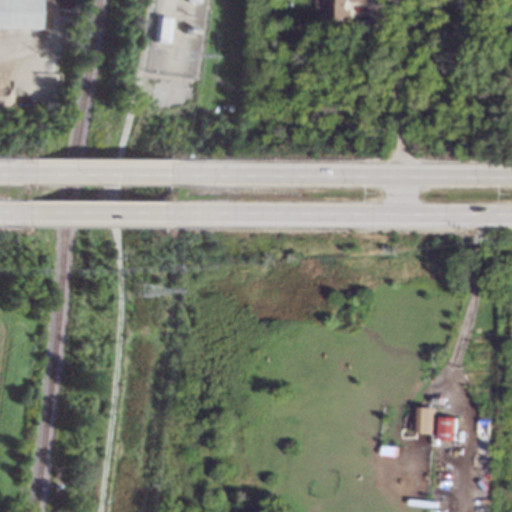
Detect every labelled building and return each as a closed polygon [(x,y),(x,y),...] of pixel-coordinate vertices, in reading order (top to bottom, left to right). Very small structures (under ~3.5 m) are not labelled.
[(37,0),(37,26),(0,26),(0,0),(37,0)] [(353,0),(353,5),(356,5),(356,16),(345,15),(345,18),(329,18),(329,0),(353,0)] [(171,17),(168,44),(157,43),(159,16),(171,17)] [(434,405),(433,433),(427,432),(427,443),(414,443),(416,405),(434,405)] [(456,440),(457,417),(439,416),(438,439),(456,440)]
